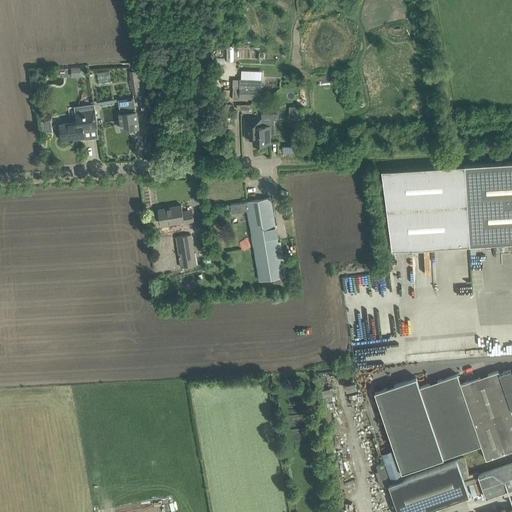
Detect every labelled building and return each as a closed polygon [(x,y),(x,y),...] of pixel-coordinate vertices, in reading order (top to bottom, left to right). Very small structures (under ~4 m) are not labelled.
[(71,67),(72,76),(84,76),(84,66),(71,67)] [(136,94),(147,93),(143,69),(133,71),(136,94)] [(233,99),(240,100),(240,97),(261,98),(262,80),(241,79),(241,84),(233,84),(233,99)] [(123,129),(138,127),(134,97),(119,99),(123,129)] [(84,137),(83,129),(97,127),(94,104),(75,106),(77,122),(60,124),(62,140),(74,139),(73,136),(83,135),(83,137),(84,137)] [(304,118),(304,107),(295,107),(295,117),(304,118)] [(263,125),(263,117),(245,117),(245,136),(253,136),(254,144),(271,143),(270,125),(263,125)] [(43,132),(52,131),(51,120),(42,121),(43,132)] [(511,161),(465,165),(469,234),(470,244),(511,241),(511,161)] [(469,234),(465,165),(382,170),(392,249),(470,244),(469,234)] [(284,282),(272,207),(271,198),(230,204),(232,212),(248,209),(260,281),(277,278),(278,283),(284,282)] [(183,212),(182,205),(171,207),(171,208),(159,210),(159,209),(160,219),(161,224),(184,221),(184,223),(194,222),(192,210),(183,212)] [(180,267),(197,265),(192,234),(176,236),(180,267)] [(190,277),(183,282),(187,287),(194,282),(190,277)] [(457,374),(419,387),(416,378),(375,391),(403,472),(481,445),(486,459),(511,450),(511,411),(511,409),(511,408),(511,370),(511,371),(511,369),(499,373),(498,371),(460,384),(457,374)] [(404,478),(390,483),(391,486),(399,511),(419,511),(469,495),(464,482),(480,477),(487,497),(498,494),(502,492),(511,488),(511,463),(479,475),(478,472),(469,475),(465,458),(457,460),(404,478)] [(390,491),(382,494),(387,511),(389,511),(397,510),(390,491)]
